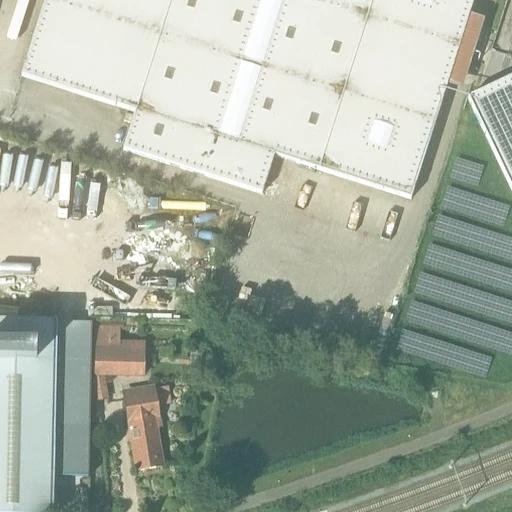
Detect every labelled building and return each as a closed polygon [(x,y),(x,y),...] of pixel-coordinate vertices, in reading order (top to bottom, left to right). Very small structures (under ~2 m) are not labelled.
[(46,0),(22,77),(136,113),(123,151),(262,195),(275,157),(411,200),(448,86),(462,90),(485,20),(470,15),(474,0),(46,0)] [(511,78),(468,100),(483,132),(511,192),(511,78)] [(256,247),(247,275),(309,296),(319,268),(256,247)] [(104,258),(105,328),(187,327),(187,301),(201,301),(200,282),(186,282),(186,295),(162,295),(162,281),(145,282),(145,271),(140,271),(140,257),(104,258)] [(0,511),(52,511),(54,478),(89,479),(92,325),(58,324),(58,323),(0,321),(0,511)] [(95,344),(94,380),(143,381),(144,345),(95,344)] [(156,395),(125,400),(137,472),(163,467),(157,429),(161,428),(156,395)]
